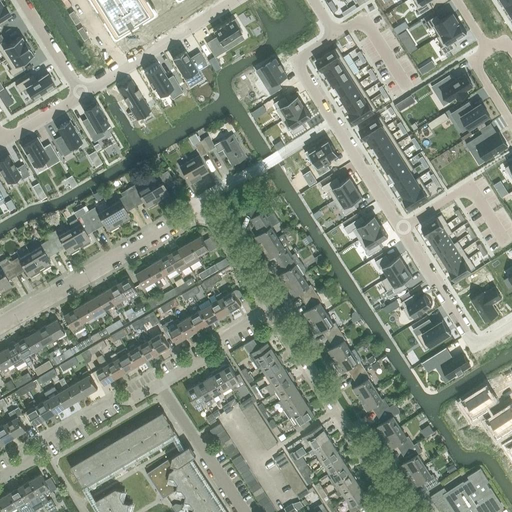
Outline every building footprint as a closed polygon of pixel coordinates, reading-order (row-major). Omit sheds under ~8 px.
[(91,0),(115,38),(176,0),(91,0)] [(414,0),(418,6),(417,7),(421,13),(431,6),(428,1),(429,0),(414,0)] [(334,3),(329,5),(334,12),(338,9),(334,3)] [(4,4),(0,6),(0,20),(10,14),(4,4)] [(437,15),(426,22),(430,28),(433,26),(439,36),(460,22),(460,21),(460,22),(453,12),(440,20),(437,15)] [(215,41),(208,45),(215,56),(222,52),(219,46),(240,32),(241,32),(240,31),(241,30),(235,19),(233,20),(232,18),(232,19),(225,23),(220,26),(214,30),(217,36),(213,39),(215,41)] [(460,22),(439,36),(445,45),(442,47),(446,53),(457,46),(453,41),(467,32),(460,22)] [(399,35),(403,42),(410,37),(406,31),(399,35)] [(2,40),(0,41),(0,50),(5,59),(28,45),(28,44),(27,44),(25,41),(26,41),(25,40),(25,41),(25,40),(24,40),(21,36),(22,36),(21,35),(7,44),(4,39),(2,40)] [(28,45),(5,59),(11,68),(9,69),(12,75),(23,68),(20,63),(33,54),(30,50),(31,50),(30,49),(31,49),(30,48),(28,45)] [(320,57),(316,60),(322,70),(343,56),(337,47),(324,55),(323,55),(321,57),(320,57)] [(185,49),(172,57),(186,80),(199,72),(197,70),(207,64),(199,52),(190,58),(185,49)] [(343,56),(322,70),(323,70),(324,69),(329,78),(349,65),(343,56)] [(276,57),(261,66),(267,75),(262,79),(271,93),(282,87),(278,81),(287,75),(283,68),(284,68),(281,63),(280,63),(276,57)] [(432,60),(419,68),(423,74),(436,66),(432,60)] [(159,64),(145,73),(150,81),(149,82),(152,88),(154,87),(159,95),(172,87),(177,95),(183,92),(175,78),(169,81),(159,64)] [(349,65),(329,78),(334,86),(354,73),(349,65)] [(32,75),(16,85),(20,91),(26,87),(33,98),(54,84),(47,73),(36,80),(32,75)] [(354,73),(334,86),(337,91),(336,91),(337,91),(339,94),(339,95),(339,94),(339,95),(360,82),(354,73)] [(467,90),(473,86),(465,73),(456,79),(451,82),(447,76),(432,86),(436,92),(442,89),(450,101),(456,97),(457,99),(468,92),(467,90)] [(132,80),(118,88),(124,98),(132,111),(132,112),(146,103),(141,95),(142,95),(138,88),(137,88),(132,80)] [(360,82),(339,95),(340,95),(345,103),(365,91),(360,82)] [(4,89),(0,91),(0,96),(6,107),(12,103),(4,89)] [(365,91),(345,103),(350,112),(349,112),(350,113),(371,99),(365,91)] [(304,105),(298,95),(288,101),(285,95),(274,102),(278,107),(276,108),(282,119),(283,119),(305,105),(304,105)] [(371,99),(350,113),(353,118),(352,118),(353,118),(355,121),(354,121),(355,121),(356,122),(377,109),(371,99)] [(405,107),(401,101),(395,104),(400,111),(405,107)] [(97,102),(84,110),(91,122),(85,126),(94,141),(104,135),(100,128),(109,123),(97,102)] [(484,108),(481,103),(473,108),(470,110),(466,104),(451,113),(455,120),(462,116),(469,128),(490,115),(485,108),(484,108)] [(282,119),(289,130),(291,129),(294,134),(305,127),(302,122),(312,116),(305,105),(304,105),(305,105),(283,119),(282,119)] [(437,117),(440,123),(448,118),(445,112),(437,117)] [(381,115),(360,129),(366,138),(387,125),(381,115)] [(62,136),(55,140),(64,155),(72,151),(70,148),(82,140),(77,132),(78,132),(74,125),(73,126),(69,120),(57,127),(62,136)] [(387,125),(366,138),(366,139),(367,138),(372,146),(392,134),(387,125)] [(483,132),(466,143),(471,150),(477,146),(486,160),(508,146),(499,132),(497,133),(487,139),(483,132)] [(219,141),(213,144),(215,146),(218,151),(223,148),(232,164),(245,156),(232,134),(219,141)] [(372,146),(375,151),(375,152),(375,151),(377,154),(377,155),(398,142),(392,134),(372,146)] [(208,135),(203,138),(209,149),(215,146),(213,144),(208,135)] [(33,140),(22,146),(34,167),(44,161),(47,165),(58,158),(50,143),(49,144),(50,145),(43,149),(37,138),(33,140)] [(320,175),(330,169),(326,162),(338,154),(329,139),(317,147),(316,145),(305,152),(320,175)] [(200,141),(194,144),(200,155),(206,152),(206,151),(200,141)] [(398,142),(377,155),(378,156),(383,164),(403,151),(398,142)] [(403,151),(383,164),(388,172),(409,159),(403,151)] [(8,154),(0,158),(0,174),(1,175),(3,174),(7,182),(20,175),(22,179),(29,174),(23,164),(16,168),(8,154)] [(199,156),(180,167),(189,183),(200,176),(199,175),(207,170),(199,156)] [(409,159),(388,172),(394,181),(410,171),(411,171),(414,169),(409,159)] [(310,170),(303,175),(310,185),(317,181),(310,170)] [(147,184),(157,200),(168,194),(164,188),(173,183),(166,171),(157,176),(158,178),(147,184)] [(410,171),(394,181),(399,189),(416,179),(415,179),(411,171),(410,171)] [(340,182),(337,176),(322,186),(326,192),(329,190),(334,199),(356,186),(350,176),(340,182)] [(416,179),(399,189),(405,198),(404,198),(404,199),(425,185),(419,176),(415,179),(416,179)] [(126,194),(133,206),(142,201),(146,206),(148,208),(149,208),(156,204),(157,203),(155,201),(157,200),(147,184),(145,180),(134,186),(134,185),(125,190),(127,194),(126,194)] [(38,182),(33,186),(36,191),(41,188),(38,182)] [(425,185),(404,199),(407,204),(409,207),(410,208),(431,195),(425,185)] [(356,186),(334,199),(341,209),(342,209),(346,214),(357,207),(353,202),(362,196),(356,186)] [(117,223),(118,222),(119,224),(121,225),(128,220),(129,219),(127,217),(128,217),(125,211),(133,206),(126,194),(118,199),(118,201),(108,207),(117,223)] [(11,199),(5,202),(9,209),(15,206),(11,199)] [(94,229),(103,224),(106,229),(107,229),(108,231),(110,231),(117,227),(117,225),(116,223),(117,223),(108,207),(97,213),(94,207),(85,213),(94,229)] [(261,233),(255,237),(262,247),(277,237),(271,227),(273,226),(279,221),(274,212),(267,217),(263,211),(252,218),(261,233)] [(94,229),(85,213),(76,218),(68,223),(71,228),(68,230),(78,246),(89,239),(86,234),(94,229)] [(448,223),(442,213),(421,226),(428,236),(428,235),(447,223),(447,224),(448,223)] [(375,215),(365,221),(362,215),(344,227),(348,233),(353,230),(359,239),(381,225),(375,215)] [(449,234),(449,235),(453,232),(447,224),(447,223),(428,235),(428,236),(433,244),(449,234)] [(359,239),(369,255),(382,247),(379,242),(388,235),(381,225),(359,239)] [(54,252),(63,247),(66,252),(67,252),(69,254),(70,254),(77,250),(78,248),(77,247),(78,246),(68,230),(58,236),(54,230),(45,236),(47,240),(54,252)] [(275,254),(280,262),(291,255),(286,246),(288,245),(288,243),(283,234),(277,237),(262,247),(269,258),(275,254)] [(433,244),(439,253),(454,243),(449,235),(449,234),(433,244)] [(204,241),(201,236),(190,242),(197,255),(208,249),(209,251),(216,248),(210,237),(204,241)] [(213,236),(210,237),(215,246),(218,245),(213,236)] [(38,269),(40,268),(41,270),(42,271),(49,266),(50,265),(49,263),(50,263),(46,256),(54,252),(47,240),(39,245),(40,247),(29,253),(38,269)] [(463,249),(458,240),(454,243),(439,253),(444,261),(463,249)] [(189,265),(200,259),(197,255),(190,242),(179,248),(189,265)] [(168,255),(176,268),(178,272),(189,265),(179,248),(168,255)] [(469,257),(463,249),(444,261),(449,270),(450,270),(469,258),(469,257)] [(8,263),(15,275),(24,269),(27,275),(28,275),(30,277),(31,277),(38,273),(39,271),(38,270),(38,269),(29,253),(18,259),(17,258),(8,263)] [(287,285),(302,275),(304,274),(305,269),(302,264),(300,264),(300,261),(295,253),(291,255),(280,262),(286,271),(280,274),(287,285)] [(390,261),(386,254),(375,261),(380,268),(383,267),(388,276),(389,276),(406,265),(400,255),(390,261)] [(168,255),(157,261),(165,274),(176,268),(168,255)] [(455,280),(475,267),(469,257),(469,258),(450,270),(449,270),(455,280)] [(0,269),(0,291),(1,293),(2,294),(10,289),(10,288),(9,286),(10,285),(7,279),(15,275),(8,263),(5,258),(0,261),(0,269),(0,270),(0,269)] [(146,267),(154,281),(159,288),(164,285),(159,278),(165,274),(157,261),(146,267)] [(206,270),(209,275),(218,270),(215,264),(206,270)] [(154,281),(146,267),(146,266),(144,265),(140,268),(139,269),(140,271),(136,273),(144,287),(154,281)] [(403,281),(412,275),(406,265),(389,276),(388,276),(382,280),(388,290),(385,291),(389,297),(406,286),(403,281)] [(209,275),(206,270),(199,274),(202,279),(209,275)] [(210,278),(214,283),(221,279),(217,274),(210,278)] [(299,292),(305,300),(316,293),(310,284),(309,285),(302,275),(287,285),(294,296),(299,292)] [(118,284),(125,298),(126,297),(131,294),(137,291),(129,278),(128,278),(127,277),(126,276),(122,278),(122,280),(122,281),(118,284)] [(184,282),(187,288),(194,284),(191,278),(184,282)] [(214,283),(210,278),(203,282),(207,287),(214,283)] [(187,288),(184,282),(177,286),(180,292),(187,288)] [(120,301),(125,298),(118,284),(107,290),(115,304),(118,309),(123,306),(120,301)] [(189,290),(192,296),(199,292),(196,286),(189,290)] [(485,292),(472,300),(485,321),(498,313),(492,303),(501,298),(494,287),(485,292)] [(222,297),(231,311),(241,305),(237,298),(242,295),(240,290),(236,289),(222,297)] [(107,290),(96,296),(104,310),(115,304),(107,290)] [(163,294),(166,300),(174,295),(171,290),(163,294)] [(192,296),(189,290),(182,294),(185,300),(192,296)] [(226,314),(231,311),(222,297),(220,293),(216,295),(218,300),(212,303),(220,317),(221,318),(222,319),(226,317),(227,315),(226,314)] [(305,312),(312,323),(327,313),(320,303),(322,301),(316,293),(305,300),(310,308),(305,312)] [(166,300),(163,294),(156,299),(159,304),(166,300)] [(432,305),(424,294),(415,300),(412,295),(401,302),(405,307),(403,308),(410,319),(414,316),(431,305),(431,306),(432,305)] [(106,313),(104,310),(96,296),(86,302),(94,316),(96,319),(106,313)] [(150,297),(146,299),(151,309),(159,304),(156,299),(150,297)] [(168,303),(171,308),(176,306),(179,304),(176,298),(168,303)] [(75,309),(83,322),(94,316),(86,302),(75,309)] [(171,308),(168,303),(161,307),(164,313),(171,308)] [(209,323),(220,317),(212,303),(201,310),(209,323)] [(134,311),(138,317),(145,313),(141,307),(139,308),(134,311)] [(75,309),(74,309),(74,308),(72,308),(69,309),(69,311),(70,312),(64,315),(75,333),(86,327),(83,322),(75,309)] [(199,329),(209,323),(201,310),(190,316),(199,329)] [(138,317),(134,311),(127,315),(130,321),(138,317)] [(146,315),(150,321),(153,326),(160,322),(154,311),(146,315)] [(324,330),(330,338),(341,331),(335,322),(333,323),(327,313),(312,323),(319,334),(324,330)] [(146,315),(139,319),(142,325),(150,321),(146,315)] [(188,336),(199,329),(190,316),(180,322),(188,336)] [(46,325),(54,339),(65,332),(57,319),(46,325)] [(113,324),(116,329),(123,325),(120,319),(113,324)] [(142,325),(139,319),(132,323),(135,329),(142,325)] [(188,336),(180,322),(178,319),(174,322),(173,319),(162,325),(166,331),(167,331),(171,339),(174,337),(176,341),(177,342),(188,336)] [(429,319),(413,329),(426,349),(451,333),(443,319),(433,325),(429,319)] [(116,329),(113,324),(106,328),(109,333),(116,329)] [(54,339),(46,325),(36,331),(44,345),(54,339)] [(118,332),(121,338),(128,333),(125,327),(118,332)] [(26,337),(33,351),(35,353),(40,350),(39,347),(44,345),(36,331),(35,330),(33,329),(30,331),(29,333),(30,334),(26,337)] [(330,350),(337,361),(352,351),(345,340),(346,339),(341,331),(330,338),(335,347),(330,350)] [(91,336),(95,342),(102,337),(99,332),(91,336)] [(121,338),(118,332),(110,336),(114,342),(121,338)] [(161,333),(150,339),(158,353),(169,346),(161,333)] [(95,342),(91,336),(84,340),(87,346),(95,342)] [(33,351),(26,337),(15,343),(23,357),(25,361),(28,365),(33,362),(28,354),(33,351)] [(140,345),(147,359),(158,353),(150,339),(140,345)] [(254,339),(244,345),(249,352),(258,346),(254,339)] [(84,340),(77,345),(80,350),(87,346),(84,340)] [(96,344),(100,350),(107,346),(104,340),(96,344)] [(4,349),(12,363),(15,367),(25,361),(23,357),(15,343),(14,342),(12,341),(8,344),(8,345),(9,347),(4,349)] [(77,344),(70,348),(73,354),(80,350),(77,345),(77,344)] [(100,350),(96,344),(89,349),(93,354),(100,350)] [(286,347),(291,357),(296,354),(291,344),(286,347)] [(147,359),(140,345),(129,352),(137,365),(147,359)] [(116,353),(126,371),(137,365),(129,352),(127,347),(116,353)] [(446,347),(422,362),(428,371),(441,363),(450,378),(471,365),(462,351),(452,357),(446,347)] [(63,353),(66,358),(73,354),(70,348),(67,350),(63,353)] [(261,366),(277,356),(278,355),(276,352),(275,353),(272,348),(256,358),(261,366)] [(12,363),(4,349),(0,351),(0,365),(4,373),(9,370),(7,366),(12,363)] [(81,353),(86,362),(91,360),(86,351),(81,353)] [(349,368),(354,376),(365,369),(360,360),(358,361),(352,351),(337,361),(343,371),(349,368)] [(66,358),(63,353),(55,357),(59,363),(66,358)] [(108,364),(116,377),(126,371),(116,353),(115,353),(110,356),(113,361),(108,364)] [(116,377),(108,364),(102,355),(97,358),(103,367),(97,370),(105,384),(116,377)] [(266,375),(283,364),(282,364),(283,363),(281,361),(277,356),(261,366),(266,375)] [(68,361),(71,367),(78,362),(75,357),(68,361)] [(42,365),(45,370),(52,366),(49,361),(42,365)] [(71,367),(68,361),(60,365),(64,371),(71,367)] [(227,367),(221,370),(231,386),(233,391),(237,389),(235,384),(243,379),(240,374),(236,375),(230,365),(229,364),(227,366),(227,367)] [(272,383),(288,372),(287,372),(288,371),(287,369),(286,369),(283,364),(266,375),(272,383)] [(45,370),(42,365),(35,369),(38,375),(45,370)] [(47,373),(50,379),(57,375),(54,369),(47,373)] [(231,386),(221,370),(220,369),(218,371),(218,372),(213,375),(222,391),(231,386)] [(354,388),(361,399),(376,389),(369,378),(371,377),(365,369),(354,376),(360,384),(354,388)] [(87,394),(98,388),(87,370),(82,373),(85,377),(79,381),(87,394)] [(274,387),(277,391),(293,381),(293,380),(294,380),(292,377),(291,378),(288,372),(272,383),(268,385),(271,389),(274,387)] [(21,377),(24,383),(32,378),(28,373),(21,377)] [(50,379),(47,373),(40,377),(43,383),(50,379)] [(213,375),(212,375),(212,374),(209,376),(210,377),(204,380),(214,396),(222,391),(213,375)] [(24,383),(21,377),(14,381),(17,387),(24,383)] [(58,393),(66,406),(76,400),(68,387),(69,386),(64,378),(59,380),(64,389),(58,393)] [(214,396),(204,380),(203,379),(201,381),(201,382),(196,385),(205,401),(214,396)] [(11,380),(5,383),(9,390),(15,386),(11,380)] [(26,385),(29,391),(36,387),(33,381),(26,385)] [(69,386),(68,387),(76,400),(87,394),(79,381),(69,386)] [(277,391),(282,399),(298,389),(298,388),(299,388),(297,385),(296,386),(293,381),(277,391)] [(196,385),(195,385),(195,384),(192,386),(193,387),(187,390),(199,410),(204,408),(201,404),(205,401),(196,385)] [(29,391),(26,385),(19,390),(22,395),(29,391)] [(54,387),(44,393),(48,399),(55,412),(66,406),(58,393),(56,389),(54,387)] [(486,388),(466,400),(473,411),(477,417),(488,410),(484,405),(493,399),(486,388)] [(288,408),(304,397),(303,397),(304,396),(303,394),(302,394),(298,389),(282,399),(288,408)] [(373,406),(379,414),(390,407),(384,398),(383,399),(376,389),(361,399),(368,409),(373,406)] [(253,403),(257,401),(254,396),(240,405),(243,409),(253,403)] [(309,405),(310,404),(308,402),(307,402),(304,397),(288,408),(284,410),(289,418),(309,405)] [(228,402),(231,407),(237,403),(235,398),(228,402)] [(37,405),(45,419),(55,412),(48,399),(37,405)] [(45,419),(37,405),(34,400),(29,403),(32,408),(27,411),(35,425),(45,419)] [(231,407),(228,402),(222,406),(225,411),(231,407)] [(256,408),(253,403),(243,409),(246,414),(256,408)] [(263,412),(266,410),(262,403),(258,406),(263,412)] [(395,403),(390,407),(379,414),(384,422),(379,426),(385,436),(401,427),(394,416),(399,413),(401,411),(395,403)] [(309,405),(289,418),(298,431),(310,423),(307,419),(315,414),(309,405)] [(511,409),(510,406),(490,419),(497,430),(501,436),(511,429),(508,423),(511,420),(511,409)] [(249,419),(259,413),(256,408),(246,414),(249,419)] [(212,413),(215,417),(221,413),(219,409),(212,413)] [(7,423),(15,436),(26,430),(14,410),(9,413),(13,420),(7,423)] [(266,410),(263,412),(267,418),(271,416),(266,410)] [(176,433),(163,411),(71,466),(84,487),(176,433)] [(216,420),(215,417),(212,413),(206,417),(210,424),(216,420)] [(252,424),(262,418),(259,413),(249,419),(252,424)] [(255,429),(265,423),(262,418),(252,424),(255,429)] [(7,423),(0,426),(0,433),(5,442),(15,436),(7,423)] [(215,436),(216,435),(225,429),(221,423),(211,429),(215,436)] [(258,434),(269,428),(265,423),(255,429),(258,434)] [(314,448),(330,438),(322,425),(302,438),(303,438),(308,446),(311,444),(314,448)] [(398,444),(403,452),(414,445),(409,436),(407,437),(401,427),(385,436),(392,447),(398,444)] [(262,439),(272,433),(269,428),(258,434),(262,439)] [(225,429),(216,435),(219,439),(228,433),(225,429)] [(228,433),(219,439),(222,444),(231,438),(228,433)] [(265,444),(275,438),(272,433),(262,439),(265,444)] [(231,438),(222,444),(225,448),(234,443),(231,438)] [(268,449),(278,443),(275,438),(265,444),(268,449)] [(319,457),(335,447),(335,446),(336,445),(334,443),(333,443),(330,438),(314,448),(319,457)] [(403,464),(410,474),(425,464),(419,454),(424,451),(418,442),(414,445),(403,452),(409,460),(403,464)] [(234,443),(225,448),(228,453),(237,447),(234,443)] [(223,511),(189,459),(194,456),(187,446),(147,473),(163,498),(176,490),(176,491),(177,491),(177,488),(182,489),(186,495),(185,495),(184,503),(185,503),(185,500),(190,501),(194,507),(193,507),(192,511),(223,511)] [(444,446),(438,450),(440,455),(447,451),(444,446)] [(237,447),(228,453),(230,457),(239,451),(237,447)] [(319,457),(325,465),(341,455),(340,454),(341,454),(340,451),(339,452),(335,447),(319,457)] [(277,464),(288,457),(285,452),(274,459),(277,464)] [(294,461),(298,458),(294,452),(290,455),(294,461)] [(233,460),(233,462),(236,465),(244,459),(241,455),(233,460)] [(330,473),(346,463),(345,462),(346,462),(345,459),(344,460),(341,455),(325,465),(330,473)] [(280,469),(291,462),(288,457),(277,464),(280,469)] [(298,458),(294,461),(298,467),(302,465),(298,458)] [(244,459),(236,465),(238,470),(247,464),(244,459)] [(284,474),(294,467),(291,462),(280,469),(284,474)] [(351,471),(352,470),(350,467),(349,468),(346,463),(330,473),(328,475),(333,483),(351,471)] [(247,464),(238,470),(241,474),(250,468),(247,464)] [(410,474),(417,485),(422,482),(428,490),(439,483),(433,474),(432,475),(425,464),(410,474)] [(284,474),(287,479),(297,472),(294,467),(284,474)] [(444,487),(431,496),(440,510),(443,509),(445,511),(497,511),(503,508),(487,482),(489,481),(481,467),(467,476),(469,478),(447,492),(444,487)] [(250,468),(241,474),(244,479),(253,473),(250,468)] [(305,478),(309,475),(305,469),(301,471),(305,478)] [(338,491),(341,490),(356,479),(357,478),(355,476),(354,476),(351,471),(333,483),(338,491)] [(290,484),(301,477),(297,472),(287,479),(290,484)] [(253,473),(244,479),(247,483),(256,477),(253,473)] [(30,480),(38,494),(47,509),(54,505),(51,500),(48,501),(42,491),(48,488),(51,492),(56,488),(50,478),(45,481),(41,474),(30,480)] [(309,475),(305,478),(309,484),(313,481),(309,475)] [(256,477),(247,483),(250,488),(259,482),(256,477)] [(293,489),(304,482),(301,477),(290,484),(293,489)] [(341,501),(346,498),(362,488),(362,487),(361,484),(360,485),(356,479),(341,490),(338,491),(336,493),(341,501)] [(27,500),(30,504),(34,502),(32,498),(38,494),(30,480),(19,486),(27,500)] [(259,482),(250,488),(253,492),(262,487),(259,482)] [(304,482),(293,489),(296,493),(307,487),(304,482)] [(319,491),(323,489),(319,482),(315,485),(319,491)] [(8,493),(16,507),(27,500),(19,486),(8,493)] [(262,487),(253,492),(256,497),(265,491),(262,487)] [(296,493),(299,498),(300,499),(310,492),(308,489),(307,487),(296,493)] [(95,500),(102,511),(130,511),(128,508),(129,503),(130,503),(131,503),(124,501),(120,495),(122,490),(123,490),(116,488),(95,500)] [(365,493),(362,488),(346,498),(351,506),(349,508),(351,511),(353,511),(363,505),(371,500),(366,493),(365,493)] [(323,489),(319,491),(323,498),(327,495),(323,489)] [(265,491),(256,497),(259,501),(268,496),(265,491)] [(7,511),(16,507),(8,493),(0,497),(0,503),(1,504),(0,504),(0,511),(7,511)] [(268,496),(259,501),(262,506),(271,500),(268,496)] [(330,508),(334,505),(330,499),(326,502),(330,508)] [(271,500),(262,506),(265,510),(274,505),(271,500)]
